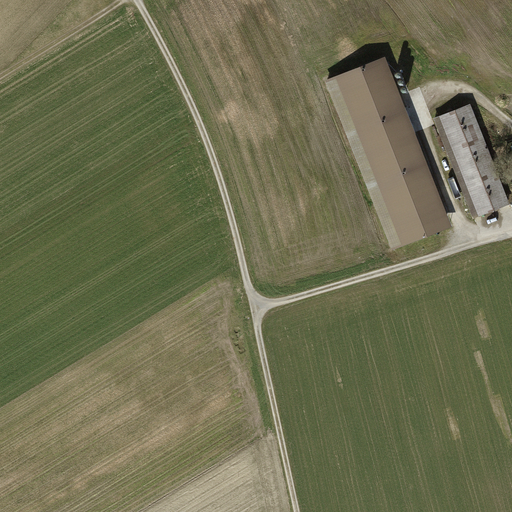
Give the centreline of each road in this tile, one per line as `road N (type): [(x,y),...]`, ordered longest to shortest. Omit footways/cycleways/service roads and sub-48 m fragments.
road 1 (track): [(254,308),(227,193),(138,0)]
road 2 (track): [(511,233),(254,308)]
road 3 (track): [(254,308),(297,511)]
road 4 (track): [(125,0),(0,76)]
